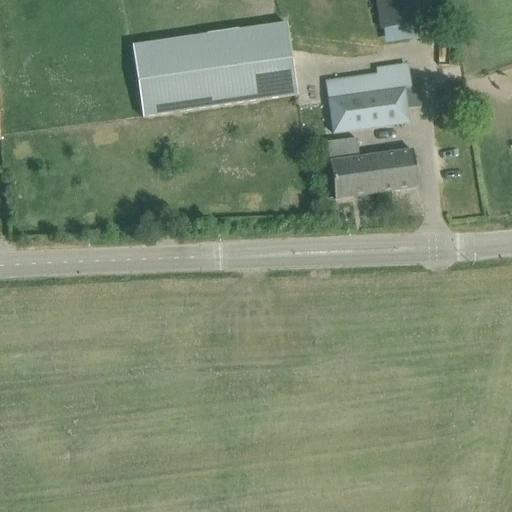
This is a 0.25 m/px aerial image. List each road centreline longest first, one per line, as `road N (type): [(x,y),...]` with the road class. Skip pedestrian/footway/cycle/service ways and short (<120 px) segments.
road 1 (unclassified): [(0,266),(259,254)]
road 2 (unclassified): [(259,254),(394,258),(431,248)]
road 3 (unclassified): [(431,248),(395,241),(259,254)]
